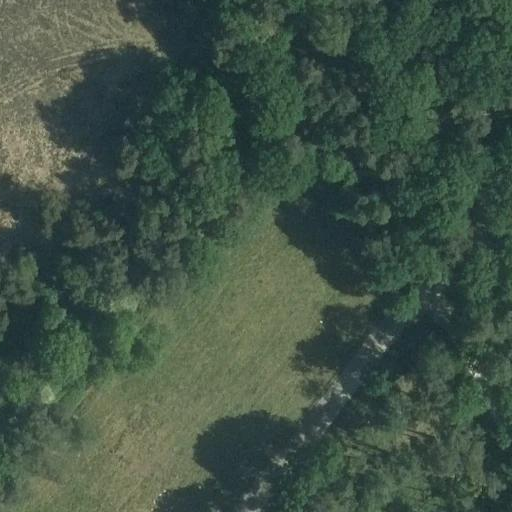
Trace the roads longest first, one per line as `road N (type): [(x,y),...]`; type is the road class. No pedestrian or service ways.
road 1 (track): [(479,238),(399,320),(250,511)]
road 2 (track): [(511,442),(426,294)]
